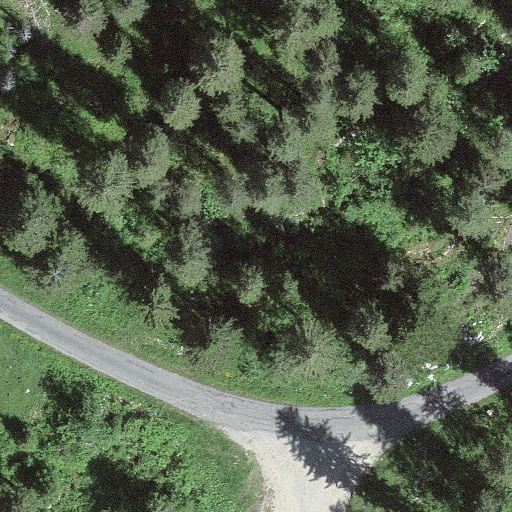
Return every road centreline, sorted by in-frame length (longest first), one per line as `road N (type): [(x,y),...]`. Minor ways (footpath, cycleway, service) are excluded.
road 1 (track): [(0,303),(209,403),(312,424)]
road 2 (track): [(312,424),(409,414),(511,367)]
